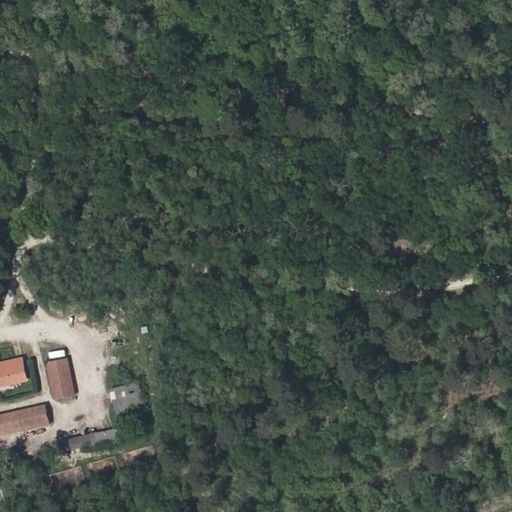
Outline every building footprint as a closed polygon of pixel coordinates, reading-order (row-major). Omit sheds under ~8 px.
[(101,337),(130,335),(130,329),(101,331),(101,337)] [(0,386),(27,380),(22,359),(0,363),(0,386)] [(74,395),(67,360),(49,364),(57,399),(74,395)] [(145,407),(138,383),(113,390),(119,414),(145,407)] [(0,435),(50,424),(46,406),(0,416),(0,435)] [(121,443),(118,430),(96,435),(98,444),(99,448),(121,443)] [(98,444),(96,435),(66,441),(68,451),(98,444)]
